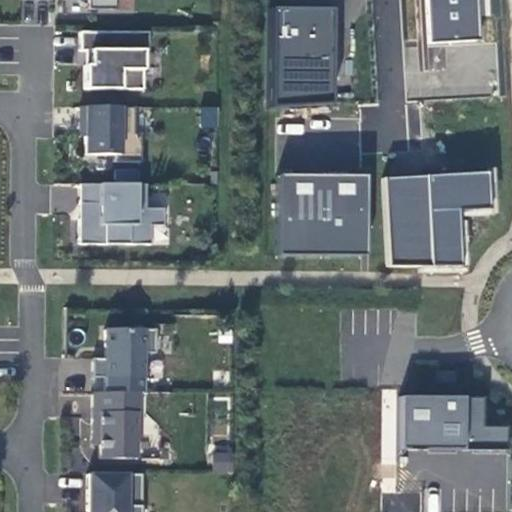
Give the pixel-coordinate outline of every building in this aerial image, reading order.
[(18,0),(19,10),(49,10),(49,5),(61,5),(61,10),(87,11),(87,21),(114,21),(113,0),(18,0)] [(481,41),(480,0),(424,0),(425,41),(481,41)] [(329,10),(269,9),(268,112),(328,113),(329,10)] [(146,33),(79,33),(78,52),(88,52),(88,66),(83,66),(83,90),(140,91),(141,52),(146,52),(146,33)] [(218,128),(218,107),(201,107),(201,127),(218,128)] [(112,108),(68,108),(68,125),(73,125),(73,138),(72,156),(102,156),(102,163),(118,163),(118,135),(111,134),(112,108)] [(492,172),(382,176),(385,268),(466,266),(464,212),(494,211),(492,172)] [(275,174),(275,258),(361,258),(361,174),(275,174)] [(142,186),(77,185),(77,245),(147,246),(147,227),(160,227),(160,210),(142,210),(142,186)] [(152,354),(153,331),(103,331),(103,360),(91,360),(91,379),(141,379),(141,354),(152,354)] [(451,373),(434,373),(434,384),(451,384),(451,373)] [(484,425),(486,397),(398,392),(394,476),(426,478),(424,511),(433,511),(507,511),(511,426),(484,425)] [(137,395),(90,394),(90,447),(97,446),(97,460),(135,460),(135,415),(138,415),(137,395)] [(232,451),(213,451),(213,474),(232,474),(232,451)] [(139,476),(85,475),(84,511),(138,511),(139,483),(124,483),(124,477),(139,476)]
